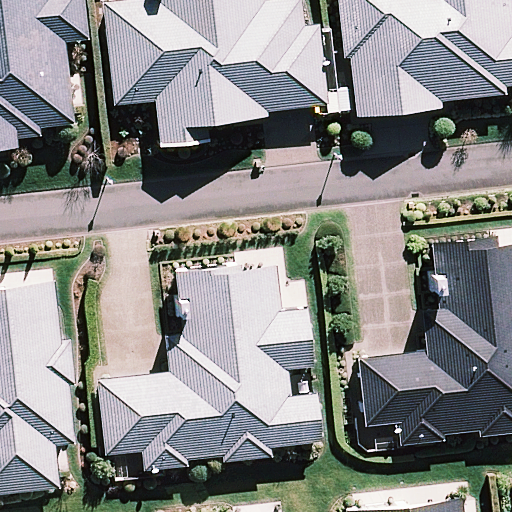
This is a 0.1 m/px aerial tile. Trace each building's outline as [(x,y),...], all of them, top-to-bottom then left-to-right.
[(0,0),(0,144),(12,143),(10,124),(68,117),(59,39),(81,36),(76,0),(0,0)] [(131,0),(107,3),(118,96),(157,91),(163,141),(204,136),(201,115),(324,101),(315,26),(298,28),(294,0),(267,0),(264,0),(131,0)] [(344,0),(358,115),(442,105),(441,97),(505,89),(504,77),(511,76),(511,13),(510,0),(344,0)] [(511,243),(495,246),(493,231),(441,237),(449,310),(426,313),(431,353),(365,361),(373,425),(400,422),(403,444),(511,431),(511,243)] [(308,361),(303,315),(277,318),(271,269),(237,273),(236,257),(182,264),(191,337),(168,340),(172,373),(107,380),(115,452),(142,449),(145,471),(270,456),(269,444),(317,439),(312,398),(287,401),(282,364),(308,361)] [(78,437),(59,280),(0,287),(0,487),(55,481),(50,440),(78,437)] [(457,511),(455,495),(347,508),(347,511),(457,511)]
